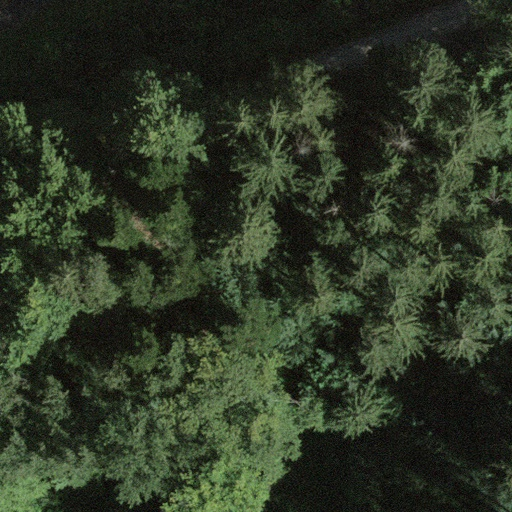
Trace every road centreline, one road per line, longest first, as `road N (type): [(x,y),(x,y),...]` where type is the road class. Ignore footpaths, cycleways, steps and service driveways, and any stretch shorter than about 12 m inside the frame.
road 1 (track): [(488,0),(295,81),(116,172),(0,243)]
road 2 (track): [(324,511),(259,359),(116,172)]
road 3 (track): [(511,126),(435,27)]
